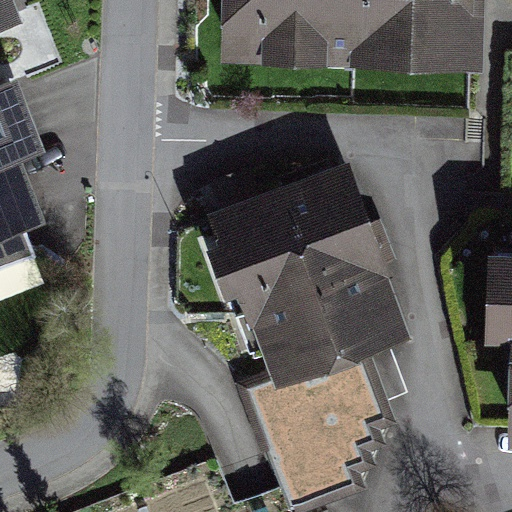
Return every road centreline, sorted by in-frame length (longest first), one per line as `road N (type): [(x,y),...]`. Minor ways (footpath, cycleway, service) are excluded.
road 1 (residential): [(140,139),(303,137),(366,156),(393,195),(446,469)]
road 2 (residential): [(140,139),(136,282),(124,363),(84,436),(0,486)]
road 3 (residential): [(142,0),(140,139)]
